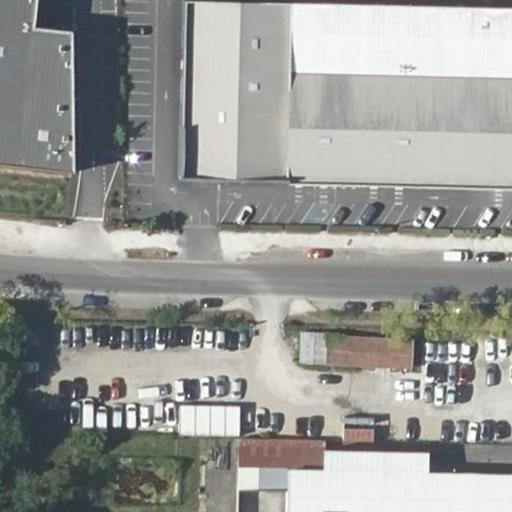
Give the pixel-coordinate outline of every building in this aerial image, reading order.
[(29,0),(0,0),(0,166),(69,177),(63,32),(26,29),(29,0)] [(511,9),(190,2),(186,174),(511,183),(511,9)] [(45,324),(43,359),(70,361),(73,326),(45,324)] [(132,329),(81,326),(79,355),(130,359),(132,329)] [(304,334),(304,361),(413,365),(414,340),(304,334)] [(475,399),(479,341),(426,338),(423,396),(475,399)] [(207,356),(206,366),(235,369),(236,359),(207,356)] [(14,418),(35,419),(36,399),(15,398),(14,418)] [(147,434),(170,435),(172,405),(149,403),(147,434)] [(256,419),(257,431),(287,431),(287,418),(256,419)] [(511,511),(511,473),(287,469),(286,511),(511,511)]
